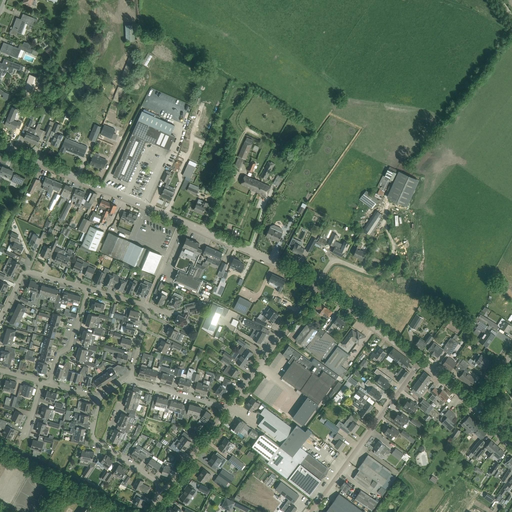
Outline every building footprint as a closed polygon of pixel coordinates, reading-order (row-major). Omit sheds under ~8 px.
[(35,18),(28,15),(23,14),(21,19),(17,18),(18,19),(15,24),(12,30),(11,30),(10,33),(17,35),(18,33),(21,34),(25,23),(32,26),(35,18)] [(133,25),(125,25),(126,41),(134,41),(133,25)] [(0,51),(18,58),(18,56),(21,49),(4,42),(4,43),(5,43),(2,51),(0,51)] [(26,47),(24,51),(37,56),(39,52),(31,49),(26,47)] [(0,83),(1,83),(1,82),(2,81),(1,81),(1,80),(1,79),(0,79),(0,78),(1,76),(3,76),(4,76),(5,76),(5,75),(7,70),(9,66),(5,64),(4,66),(0,64),(0,83)] [(29,75),(24,89),(33,92),(38,78),(29,75)] [(123,88),(118,87),(113,100),(118,102),(123,88)] [(19,129),(21,124),(22,123),(18,121),(18,122),(13,120),(18,110),(12,108),(8,118),(5,125),(15,129),(16,127),(19,129)] [(174,126),(142,111),(114,175),(128,181),(146,140),(169,150),(175,136),(171,134),(174,126)] [(48,136),(52,127),(54,123),(50,121),(45,134),(48,136)] [(95,125),(89,139),(95,142),(101,127),(95,125)] [(104,125),(100,134),(111,139),(115,129),(104,125)] [(26,134),(24,139),(31,141),(35,130),(32,129),(31,130),(29,128),(27,132),(26,134)] [(35,130),(31,141),(37,144),(39,140),(40,138),(42,132),(36,129),(35,130)] [(58,147),(60,142),(63,136),(55,133),(51,144),(55,145),(55,146),(57,147),(58,146),(58,147)] [(80,147),(77,146),(78,144),(66,138),(62,148),(60,151),(65,153),(66,150),(83,157),(87,147),(81,144),(80,147)] [(240,168),(243,161),(244,162),(252,144),(245,141),(234,166),(240,168)] [(267,154),(265,157),(275,163),(278,159),(267,154)] [(104,168),(107,160),(99,157),(99,158),(93,155),(90,164),(90,165),(91,165),(93,166),(97,167),(98,166),(104,168)] [(252,172),(256,163),(251,161),(248,170),(252,172)] [(275,165),(268,161),(260,176),(267,179),(275,165)] [(195,168),(188,165),(182,176),(190,179),(195,168)] [(0,174),(10,179),(10,177),(13,178),(12,180),(22,185),(24,178),(14,174),(14,175),(12,174),(13,171),(2,167),(0,166),(0,174)] [(387,169),(384,176),(392,180),(396,173),(387,169)] [(407,206),(419,180),(399,171),(387,197),(407,206)] [(267,197),(269,192),(271,187),(245,175),(241,185),(267,197)] [(278,175),(273,184),(277,186),(282,178),(278,175)] [(383,176),(377,187),(379,188),(377,194),(376,193),(374,196),(381,199),(390,180),(383,176)] [(52,188),(55,181),(46,177),(43,184),(44,185),(43,189),(48,191),(50,187),(52,188)] [(33,194),(39,180),(34,178),(28,192),(33,194)] [(59,191),(60,189),(62,184),(55,181),(52,188),(50,187),(48,191),(47,194),(46,196),(49,197),(50,194),(51,195),(53,189),(59,191)] [(196,194),(199,187),(190,183),(187,190),(196,194)] [(69,186),(66,185),(61,195),(68,198),(73,188),(72,188),(72,187),(70,186),(69,186)] [(171,200),(173,196),(175,192),(164,188),(161,196),(171,200)] [(73,196),(72,200),(80,204),(82,200),(83,198),(85,193),(84,193),(85,192),(81,191),(81,192),(79,191),(79,190),(77,189),(76,190),(74,194),(73,196)] [(93,203),(95,199),(97,194),(90,191),(86,200),(83,206),(89,210),(92,203),(93,203)] [(361,198),(373,207),(378,200),(366,191),(361,198)] [(57,201),(60,196),(55,193),(48,208),(52,210),(57,200),(57,201)] [(60,196),(55,205),(59,207),(64,198),(60,196)] [(109,207),(111,203),(102,200),(100,205),(98,207),(105,210),(107,211),(108,207),(109,207)] [(197,203),(194,210),(203,214),(206,207),(208,203),(203,201),(201,205),(197,203)] [(66,213),(71,205),(67,203),(60,217),(64,219),(67,214),(66,213)] [(104,223),(105,221),(108,211),(109,212),(108,214),(112,216),(113,213),(113,214),(117,206),(111,203),(109,207),(108,207),(107,211),(105,210),(102,217),(101,219),(100,222),(104,223)] [(383,215),(376,210),(361,233),(369,238),(382,219),(380,218),(383,215)] [(101,219),(102,217),(96,214),(96,213),(93,211),(92,215),(91,215),(89,220),(91,221),(92,222),(95,217),(101,219)] [(134,213),(134,214),(132,213),(132,214),(129,212),(129,213),(124,211),(121,219),(126,221),(126,220),(134,224),(137,215),(136,215),(136,214),(134,213)] [(91,221),(89,220),(84,218),(78,229),(86,233),(91,221)] [(279,242),(282,234),(283,232),(282,228),(274,225),(271,226),(270,228),(266,236),(279,242)] [(88,248),(95,251),(104,232),(90,226),(82,245),(88,248)] [(329,237),(332,231),(327,228),(324,236),(329,238),(329,237)] [(13,246),(11,249),(20,253),(23,248),(23,246),(21,245),(19,240),(17,238),(18,235),(12,232),(10,236),(12,236),(10,239),(12,246),(13,246)] [(120,259),(128,241),(109,232),(101,251),(120,259)] [(41,238),(40,238),(37,237),(38,236),(31,233),(29,237),(31,239),(30,243),(34,245),(33,247),(36,248),(39,243),(41,238)] [(333,233),(328,244),(333,246),(335,241),(338,235),(333,233)] [(42,250),(40,255),(47,258),(49,253),(52,254),(58,241),(59,238),(56,236),(54,239),(51,246),(49,247),(45,246),(42,250)] [(202,250),(202,249),(198,248),(200,244),(187,238),(183,247),(200,254),(202,250)] [(301,245),(296,243),(297,241),(292,239),(289,246),(293,248),(292,251),(296,253),(296,252),(302,255),(304,249),(300,247),(301,245)] [(138,267),(154,274),(162,255),(146,249),(147,248),(146,248),(128,241),(120,259),(138,267),(138,268),(138,267)] [(334,248),(332,252),(342,257),(344,253),(346,250),(347,251),(350,244),(344,242),(343,244),(341,249),(335,246),(335,247),(334,248)] [(362,245),(359,243),(354,256),(362,259),(365,252),(360,250),(362,245)] [(209,261),(214,250),(206,246),(203,253),(204,254),(202,257),(207,259),(206,260),(205,263),(203,262),(202,266),(200,265),(196,263),(195,266),(198,268),(195,276),(201,279),(206,268),(208,264),(209,261)] [(66,251),(63,250),(56,247),(55,249),(53,254),(57,255),(54,261),(60,264),(65,252),(66,251)] [(222,253),(214,250),(209,261),(218,266),(220,261),(219,260),(222,253)] [(68,252),(68,253),(65,252),(60,264),(66,266),(68,260),(72,262),(74,257),(75,255),(68,252)] [(9,266),(17,270),(20,264),(12,260),(13,259),(10,257),(8,261),(11,262),(9,266)] [(83,262),(80,260),(81,259),(78,257),(72,270),(79,273),(81,268),(84,270),(87,263),(83,261),(83,262)] [(230,267),(229,268),(233,270),(234,268),(235,266),(238,268),(237,270),(238,270),(241,272),(244,265),(241,263),(241,262),(234,258),(232,263),(230,267)] [(96,267),(92,266),(90,265),(90,264),(87,263),(84,270),(86,271),(84,275),(91,278),(96,267)] [(223,263),(219,271),(224,273),(225,271),(227,265),(223,263)] [(190,265),(186,273),(194,277),(195,276),(198,268),(195,266),(194,267),(191,266),(190,265)] [(14,276),(17,270),(9,266),(7,271),(4,269),(2,272),(6,274),(6,273),(14,276)] [(96,284),(99,285),(99,284),(100,284),(104,275),(107,276),(108,274),(108,273),(110,270),(105,268),(104,271),(105,272),(105,273),(99,270),(94,282),(97,283),(96,284)] [(195,276),(194,277),(186,273),(179,270),(174,281),(198,291),(203,280),(201,279),(195,276)] [(103,285),(109,287),(111,282),(115,284),(118,276),(113,273),(112,276),(108,274),(107,276),(103,285)] [(270,278),(269,281),(278,285),(276,290),(280,292),(286,280),(272,274),(270,278)] [(121,291),(122,291),(124,287),(126,282),(122,280),(123,278),(118,276),(115,284),(118,285),(116,289),(118,290),(118,291),(121,292),(121,291)] [(9,285),(3,282),(0,280),(0,290),(5,292),(9,285)] [(30,280),(28,289),(32,290),(31,292),(33,292),(31,299),(32,300),(34,301),(35,297),(37,298),(38,297),(39,294),(39,293),(36,293),(39,285),(36,284),(36,282),(30,280)] [(127,280),(126,282),(124,287),(127,288),(126,291),(127,291),(126,292),(130,293),(132,294),(133,292),(138,281),(135,280),(133,282),(127,280)] [(143,296),(146,289),(150,290),(153,284),(145,280),(143,284),(140,282),(137,290),(138,291),(137,294),(138,294),(138,296),(141,297),(141,296),(143,296)] [(53,289),(50,297),(56,299),(55,302),(55,303),(54,304),(57,305),(60,295),(57,294),(58,290),(56,289),(55,289),(54,288),(53,289)] [(60,295),(57,305),(61,306),(61,304),(64,305),(66,305),(67,302),(70,293),(69,293),(67,293),(67,292),(66,292),(65,292),(64,292),(63,296),(60,295)] [(158,292),(154,301),(162,305),(162,304),(163,305),(165,301),(164,301),(166,296),(158,292)] [(183,296),(174,292),(169,305),(172,306),(172,307),(175,308),(177,308),(178,306),(179,306),(181,302),(180,302),(183,296)] [(73,303),(72,306),(79,308),(80,305),(79,305),(81,297),(78,296),(78,295),(77,295),(76,295),(75,295),(73,303)] [(245,315),(246,312),(251,302),(240,297),(235,306),(234,309),(245,315)] [(103,311),(104,308),(105,305),(95,302),(96,301),(94,301),(93,302),(92,301),(92,303),(93,304),(91,308),(103,311)] [(212,303),(202,327),(214,331),(221,315),(225,316),(226,313),(227,314),(229,309),(213,302),(212,303)] [(324,313),(329,317),(332,312),(319,302),(315,307),(319,310),(317,311),(322,315),(324,313)] [(16,308),(24,312),(27,307),(19,303),(16,308)] [(202,309),(205,308),(204,305),(201,305),(197,307),(189,308),(190,312),(194,311),(194,314),(199,313),(198,310),(202,309)] [(22,317),(24,312),(16,308),(14,313),(22,317)] [(275,319),(279,314),(270,308),(267,312),(266,311),(264,315),(264,316),(261,320),(257,318),(255,322),(265,326),(267,322),(265,322),(268,318),(272,322),(275,319)] [(140,312),(128,309),(126,317),(138,320),(140,312)] [(188,312),(184,313),(183,317),(179,315),(177,318),(175,319),(174,321),(175,322),(175,323),(183,327),(184,324),(185,324),(187,324),(188,322),(187,321),(186,320),(188,315),(188,312)] [(20,322),(22,317),(14,313),(12,318),(20,322)] [(109,320),(110,316),(99,314),(99,316),(89,314),(87,319),(96,322),(99,323),(101,318),(109,320)] [(416,314),(409,326),(416,330),(423,318),(416,314)] [(498,326),(493,322),(480,314),(477,319),(479,320),(484,323),(485,322),(496,329),(498,326)] [(330,332),(334,327),(336,324),(341,328),(346,322),(344,321),(345,321),(342,319),(338,316),(327,330),(330,332)] [(17,327),(20,322),(12,318),(9,323),(17,327)] [(87,319),(86,325),(94,327),(95,328),(97,328),(98,327),(99,323),(96,322),(87,319)] [(247,319),(244,325),(254,329),(258,331),(253,339),(256,341),(260,343),(261,343),(262,343),(263,340),(264,341),(264,340),(262,340),(266,333),(263,332),(266,328),(261,326),(260,325),(247,319)] [(484,323),(479,320),(477,324),(478,325),(477,327),(485,333),(479,341),(487,347),(490,343),(489,342),(494,335),(494,336),(495,335),(489,331),(489,330),(487,328),(488,327),(484,323)] [(125,326),(124,332),(134,335),(135,330),(134,330),(134,328),(133,327),(134,324),(122,321),(120,325),(125,326)] [(500,327),(507,332),(509,332),(511,329),(510,328),(511,326),(504,321),(500,327)] [(317,331),(312,326),(308,323),(295,340),(305,347),(317,331)] [(95,328),(93,334),(101,336),(103,329),(98,327),(97,328),(95,328)] [(192,334),(181,329),(177,327),(175,330),(169,327),(166,334),(174,338),(173,339),(179,341),(182,334),(187,336),(190,337),(192,334)] [(346,348),(352,340),(359,345),(366,337),(357,331),(356,333),(352,330),(342,344),(346,348)] [(96,336),(92,335),(92,333),(84,331),(82,336),(95,340),(96,336)] [(316,334),(306,348),(321,359),(322,356),(326,359),(337,344),(334,342),(335,339),(326,332),(325,332),(321,338),(316,334)] [(428,344),(431,340),(433,337),(430,335),(425,341),(420,338),(415,344),(422,350),(427,343),(428,344)] [(95,340),(82,336),(81,342),(90,344),(89,347),(97,349),(97,346),(93,345),(94,340),(95,340)] [(127,350),(128,347),(130,348),(132,341),(122,338),(120,345),(123,346),(122,349),(127,350)] [(253,353),(249,350),(244,346),(246,343),(239,338),(237,342),(242,346),(237,353),(239,353),(238,354),(241,356),(248,360),(253,353)] [(450,348),(455,341),(450,338),(445,345),(450,348)] [(170,344),(166,342),(162,340),(157,349),(165,353),(170,344)] [(450,348),(453,350),(458,343),(455,341),(450,348)] [(180,350),(182,346),(174,342),(172,346),(180,350)] [(438,357),(441,353),(443,350),(434,342),(428,350),(429,349),(434,353),(433,354),(438,357)] [(121,353),(122,349),(114,347),(105,345),(104,350),(113,353),(112,355),(117,356),(116,360),(121,361),(126,362),(128,355),(121,353)] [(337,380),(289,346),(282,355),(289,360),(290,359),(293,361),(281,377),(308,396),(292,417),(304,426),(337,380)] [(338,346),(325,364),(341,376),(346,369),(341,365),(349,355),(338,346)] [(15,349),(13,348),(7,347),(6,351),(1,350),(0,356),(11,358),(14,359),(15,353),(15,349)] [(96,352),(97,349),(89,347),(89,350),(79,348),(78,353),(89,356),(91,351),(96,352)] [(373,353),(370,357),(374,360),(376,358),(380,361),(386,353),(380,348),(376,354),(373,353)] [(396,361),(402,355),(393,348),(388,355),(396,361)] [(229,361),(232,357),(225,352),(224,352),(221,350),(219,353),(222,355),(229,361)] [(78,353),(76,359),(84,361),(85,361),(88,362),(89,356),(78,353)] [(243,367),(248,360),(241,356),(238,354),(234,360),(237,362),(236,363),(243,367)] [(485,369),(491,362),(479,354),(474,361),(478,364),(478,365),(481,367),(481,366),(485,369)] [(405,368),(410,361),(402,355),(396,361),(405,368)] [(450,370),(456,362),(446,355),(442,361),(444,362),(442,365),(446,367),(445,369),(448,371),(449,370),(450,370)] [(223,373),(233,377),(234,376),(235,378),(239,373),(238,371),(229,364),(231,362),(223,357),(220,361),(228,366),(223,372),(223,373)] [(463,359),(460,364),(466,368),(469,364),(463,359)] [(55,376),(61,378),(62,376),(65,376),(69,362),(66,361),(62,369),(58,367),(57,370),(56,373),(56,374),(55,376)] [(39,367),(38,371),(46,374),(48,368),(47,367),(47,364),(39,362),(37,367),(39,367)] [(73,381),(75,372),(71,371),(71,363),(69,362),(65,376),(68,377),(67,379),(73,381)] [(468,370),(466,368),(460,364),(458,362),(455,366),(457,367),(455,370),(461,375),(459,377),(460,378),(460,377),(467,382),(466,383),(470,385),(471,384),(472,384),(474,385),(477,381),(466,373),(468,370)] [(144,377),(147,368),(147,366),(142,364),(139,375),(144,377)] [(121,368),(122,366),(118,365),(113,368),(113,367),(110,366),(107,369),(108,371),(113,378),(118,375),(116,373),(119,370),(123,371),(124,368),(121,368)] [(82,381),(86,367),(84,366),(79,373),(75,372),(73,381),(78,383),(79,381),(82,381)] [(161,367),(160,371),(163,372),(160,381),(166,382),(168,374),(169,369),(161,366),(161,367)] [(90,386),(90,385),(92,377),(88,376),(88,368),(86,367),(82,381),(85,382),(84,384),(90,386)] [(174,374),(176,369),(170,368),(169,369),(168,374),(166,382),(169,383),(168,384),(171,385),(174,375),(174,374)] [(387,380),(389,377),(377,368),(374,372),(380,376),(376,382),(379,384),(378,384),(382,387),(382,386),(386,389),(390,383),(386,381),(387,380)] [(401,368),(397,373),(399,374),(405,378),(408,373),(403,369),(401,368)] [(113,379),(113,378),(108,371),(104,374),(108,381),(113,378),(113,379)] [(187,375),(186,378),(192,379),(195,380),(196,373),(190,372),(188,371),(187,375)] [(431,377),(424,372),(412,388),(413,388),(411,391),(420,398),(428,387),(425,385),(431,377)] [(186,378),(187,375),(181,373),(180,376),(180,377),(178,385),(183,387),(186,379),(186,378)] [(104,385),(108,381),(104,374),(99,378),(104,385)] [(399,374),(395,379),(401,383),(405,378),(399,374)] [(347,381),(355,386),(358,382),(350,376),(347,381)] [(99,388),(104,385),(99,378),(94,381),(99,388)] [(231,381),(227,379),(225,378),(222,385),(222,386),(221,385),(218,388),(215,392),(217,394),(217,397),(220,398),(221,397),(227,389),(226,389),(227,386),(229,387),(231,381)] [(186,379),(183,387),(189,389),(191,380),(186,379)] [(368,379),(364,384),(368,386),(371,389),(368,393),(371,395),(370,395),(374,398),(374,397),(378,400),(381,395),(378,392),(378,391),(379,392),(381,388),(368,379)] [(6,380),(4,385),(3,390),(14,393),(17,382),(12,381),(12,382),(6,380)] [(209,385),(206,385),(207,381),(204,380),(203,384),(201,392),(206,394),(209,385)] [(201,392),(203,384),(197,382),(195,390),(201,392)] [(339,382),(333,390),(336,392),(342,384),(339,382)] [(339,391),(349,398),(351,396),(345,392),(351,384),(347,382),(339,391)] [(22,390),(19,390),(17,396),(21,397),(21,394),(30,397),(33,387),(24,384),(22,390)] [(129,389),(128,395),(140,399),(141,396),(137,395),(138,392),(139,391),(139,389),(134,387),(133,387),(132,389),(132,390),(129,389)] [(441,405),(445,401),(449,397),(442,391),(440,393),(439,393),(439,392),(435,388),(433,389),(431,392),(435,396),(437,395),(438,395),(436,398),(439,401),(438,402),(441,405)] [(369,397),(367,395),(359,389),(356,394),(361,398),(359,400),(358,400),(356,403),(369,412),(373,406),(366,401),(369,397)] [(54,402),(56,399),(57,394),(47,391),(45,400),(54,402)] [(348,399),(349,398),(339,391),(332,400),(342,407),(343,405),(339,402),(344,396),(348,399)] [(138,404),(140,399),(128,395),(126,401),(135,403),(138,404)] [(6,404),(14,407),(15,403),(17,397),(12,396),(10,402),(7,401),(6,404)] [(74,408),(74,411),(77,412),(85,413),(86,410),(89,411),(89,408),(90,408),(91,403),(86,403),(87,399),(83,398),(82,402),(79,401),(78,408),(74,408)] [(260,404),(256,401),(252,398),(250,401),(249,400),(244,406),(252,412),(254,409),(253,408),(255,405),(257,407),(260,404)] [(423,399),(420,403),(422,405),(427,408),(430,404),(423,399)] [(175,411),(177,402),(171,400),(171,402),(168,401),(166,408),(165,410),(168,410),(169,409),(175,411)] [(126,401),(125,406),(131,408),(136,410),(139,405),(138,404),(135,403),(126,401)] [(354,401),(352,404),(354,406),(361,411),(359,414),(360,415),(364,418),(369,412),(356,403),(354,401)] [(418,406),(415,404),(411,401),(409,403),(407,401),(405,404),(404,404),(403,405),(403,406),(403,407),(410,412),(412,409),(414,411),(418,406)] [(183,416),(186,406),(183,405),(183,404),(177,402),(175,411),(178,412),(178,418),(182,419),(183,416)] [(193,415),(195,406),(190,404),(189,406),(186,406),(183,416),(184,416),(185,417),(185,418),(186,418),(187,418),(188,417),(189,417),(189,416),(190,415),(193,415)] [(200,419),(206,411),(201,408),(201,407),(195,406),(193,415),(199,417),(198,418),(200,419)] [(54,410),(48,408),(43,407),(40,416),(48,418),(50,412),(53,413),(54,410)] [(258,425),(262,428),(282,443),(293,429),(269,411),(265,408),(261,413),(265,416),(258,425)] [(443,415),(441,418),(441,420),(443,422),(442,423),(450,430),(454,426),(451,423),(452,423),(452,422),(452,421),(451,420),(455,415),(449,409),(448,411),(443,415)] [(10,415),(8,418),(11,420),(12,419),(19,423),(23,415),(16,411),(13,417),(10,415)] [(206,411),(200,419),(201,420),(205,423),(211,414),(206,411)] [(74,421),(73,423),(85,425),(85,422),(87,423),(89,416),(84,415),(75,413),(74,417),(77,418),(77,421),(74,421)] [(122,413),(119,419),(131,424),(134,418),(133,417),(135,414),(133,414),(130,413),(128,416),(122,413)] [(409,419),(406,417),(402,414),(400,416),(398,414),(394,420),(403,427),(409,419)] [(357,420),(351,416),(344,424),(339,421),(336,425),(348,434),(351,430),(354,432),(359,426),(355,423),(357,420)] [(467,434),(469,433),(477,424),(469,416),(463,423),(461,424),(466,429),(464,431),(467,434)] [(419,428),(421,424),(413,418),(410,422),(419,428)] [(119,419),(117,424),(123,427),(122,429),(125,431),(128,432),(131,424),(119,419)] [(234,425),(230,431),(235,434),(237,432),(238,431),(240,433),(244,428),(249,432),(248,434),(255,440),(259,434),(252,429),(246,425),(247,424),(246,423),(242,420),(241,421),(238,419),(237,420),(236,421),(233,425),(234,425)] [(11,439),(16,430),(8,426),(10,423),(4,420),(2,420),(0,422),(0,426),(1,430),(4,431),(2,434),(11,439)] [(327,420),(324,425),(336,434),(339,429),(327,420)] [(47,424),(43,423),(38,422),(36,431),(43,433),(43,434),(46,435),(48,431),(45,430),(47,424)] [(85,435),(86,429),(84,428),(85,425),(76,423),(70,422),(69,426),(73,426),(73,428),(71,427),(71,432),(76,433),(85,435)] [(477,424),(469,433),(471,434),(473,432),(481,439),(487,433),(477,424)] [(267,462),(289,479),(301,464),(319,478),(321,480),(319,478),(320,477),(321,478),(325,475),(326,474),(328,469),(327,468),(301,447),(312,432),(308,429),(306,431),(305,432),(297,425),(295,427),(293,429),(269,459),(267,462)] [(399,432),(396,430),(392,427),(390,429),(388,428),(386,430),(385,430),(384,432),(384,433),(391,439),(393,436),(396,438),(399,432)] [(451,443),(460,431),(456,428),(447,441),(451,443)] [(125,431),(122,429),(121,432),(115,429),(112,434),(120,438),(124,440),(128,432),(125,431)] [(407,439),(409,435),(402,431),(400,434),(407,439)] [(179,441),(187,446),(191,441),(189,440),(192,437),(187,434),(184,432),(182,435),(183,436),(179,441)] [(84,441),(85,435),(76,433),(75,436),(73,435),(71,442),(79,443),(80,442),(80,440),(84,441)] [(337,433),(334,438),(338,441),(335,446),(336,447),(340,450),(345,444),(342,441),(344,438),(340,435),(337,433)] [(118,444),(120,438),(112,434),(109,440),(118,444)] [(260,435),(252,446),(269,459),(279,447),(263,435),(260,435)] [(43,443),(42,447),(44,448),(46,442),(52,443),(53,439),(49,438),(45,437),(44,441),(43,443)] [(227,438),(226,439),(226,438),(225,439),(224,439),(223,441),(223,442),(219,448),(225,453),(227,450),(229,452),(231,448),(232,449),(235,445),(232,443),(228,440),(228,439),(227,438)] [(174,441),(171,446),(172,446),(171,448),(175,450),(180,453),(182,450),(184,452),(184,451),(187,446),(179,441),(177,439),(174,442),(174,441)] [(33,440),(31,448),(34,449),(33,453),(37,454),(40,455),(41,451),(42,447),(43,443),(33,440)] [(391,451),(388,448),(384,446),(384,445),(379,441),(375,445),(373,447),(374,447),(373,448),(376,450),(373,453),(382,459),(384,456),(383,455),(384,452),(387,454),(389,453),(391,451)] [(474,455),(480,448),(482,445),(478,441),(470,451),(467,455),(471,458),(474,454),(474,455)] [(489,457),(498,446),(491,441),(485,447),(490,451),(487,455),(489,457)] [(138,445),(137,446),(134,444),(129,451),(132,453),(131,455),(136,458),(143,448),(138,445)] [(498,446),(489,457),(491,459),(494,455),(499,459),(504,452),(498,446)] [(145,462),(150,455),(150,453),(143,448),(136,458),(141,462),(142,460),(145,462)] [(400,459),(404,454),(396,448),(392,453),(400,459)] [(476,460),(478,458),(484,451),(480,448),(474,455),(473,457),(476,460)] [(92,462),(93,457),(94,452),(82,450),(80,459),(84,459),(84,460),(92,462)] [(221,459),(218,457),(214,454),(208,463),(215,468),(221,459)] [(103,466),(107,469),(113,461),(109,459),(110,458),(106,455),(104,457),(102,455),(96,464),(96,463),(102,467),(103,466)] [(151,469),(157,461),(151,458),(152,456),(150,455),(145,462),(147,463),(146,465),(151,469)] [(229,461),(240,470),(245,465),(233,455),(229,461)] [(392,472),(372,458),(368,455),(358,469),(359,470),(377,483),(380,485),(382,486),(392,472)] [(163,468),(164,465),(162,463),(162,464),(157,461),(151,469),(156,472),(161,466),(163,468)] [(167,476),(169,470),(170,471),(169,471),(170,471),(174,464),(174,465),(166,462),(165,464),(164,465),(163,468),(161,474),(167,476)] [(493,474),(500,464),(496,462),(489,472),(493,474)] [(84,480),(87,477),(94,467),(89,464),(82,474),(83,475),(80,478),(84,480)] [(301,464),(289,479),(290,480),(289,480),(309,496),(313,491),(312,491),(314,488),(315,488),(316,487),(316,486),(318,484),(320,482),(321,480),(319,478),(301,464)] [(127,475),(124,474),(127,470),(122,467),(121,467),(119,465),(113,473),(121,478),(123,480),(127,475)] [(477,465),(474,469),(481,475),(484,471),(477,465)] [(511,473),(511,470),(511,471),(508,468),(501,480),(506,483),(511,473)] [(211,475),(208,472),(204,469),(197,478),(204,483),(206,480),(207,480),(211,475)] [(218,475),(228,482),(230,483),(234,478),(222,469),(218,475)] [(377,483),(359,470),(353,479),(371,491),(375,493),(380,485),(377,483)] [(108,482),(113,475),(109,472),(109,473),(105,479),(108,482)] [(224,489),(228,482),(218,475),(214,482),(224,489)] [(140,489),(143,491),(148,493),(150,488),(142,484),(143,481),(137,478),(133,487),(139,490),(140,489)] [(281,482),(275,489),(288,499),(285,504),(289,507),(285,511),(293,511),(297,508),(292,504),(289,502),(290,501),(294,503),(299,496),(281,482)] [(342,489),(341,490),(346,493),(351,487),(344,482),(340,487),(342,489)] [(185,491),(179,498),(183,501),(186,503),(196,491),(192,488),(188,485),(184,490),(185,491)] [(207,494),(209,489),(201,485),(199,490),(207,494)] [(381,488),(377,493),(382,497),(386,491),(381,488)] [(503,489),(496,500),(499,502),(506,491),(503,489)] [(378,502),(365,493),(360,490),(355,499),(371,510),(378,502)] [(143,495),(139,493),(136,492),(134,497),(136,498),(134,503),(142,507),(145,500),(142,499),(143,495)] [(364,511),(343,497),(339,494),(329,507),(335,511),(364,511)] [(487,494),(484,498),(492,504),(495,499),(487,494)] [(231,511),(235,502),(226,498),(221,507),(227,510),(226,511),(229,511),(230,511),(231,511)]
